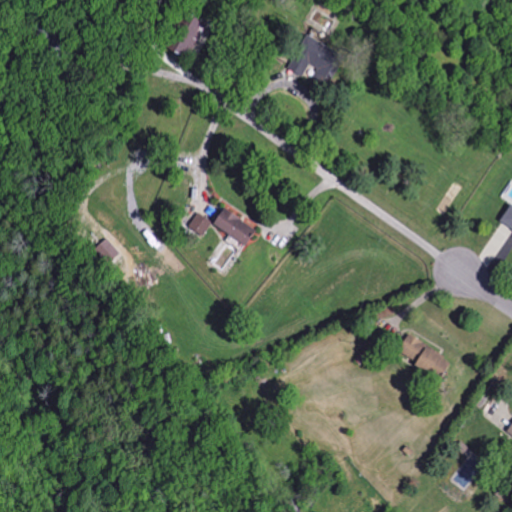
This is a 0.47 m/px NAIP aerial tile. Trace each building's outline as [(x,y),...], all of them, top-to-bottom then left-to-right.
[(170,40),(166,52),(185,58),(197,22),(182,17),(174,41),(170,40)] [(329,83),(337,67),(322,60),(328,48),(303,36),(286,70),(301,78),(307,65),(317,70),(314,76),(329,83)] [(511,233),(511,207),(508,205),(497,225),(511,233)] [(254,232),(221,208),(210,224),(242,248),(254,232)] [(202,238),(211,223),(196,214),(187,228),(202,238)] [(119,256),(108,239),(93,249),(104,266),(119,256)] [(404,337),(395,353),(412,362),(409,367),(435,380),(446,359),(404,337)]
